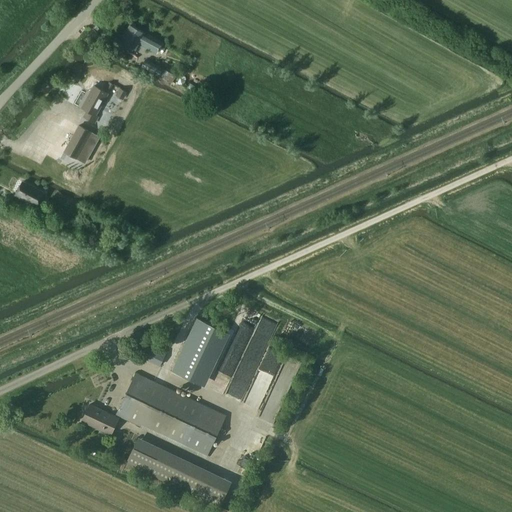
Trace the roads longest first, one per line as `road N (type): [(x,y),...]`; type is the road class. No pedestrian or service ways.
road 1 (track): [(114,338),(511,160)]
road 2 (unclassified): [(98,0),(0,100)]
road 3 (unclassified): [(0,391),(114,338)]
